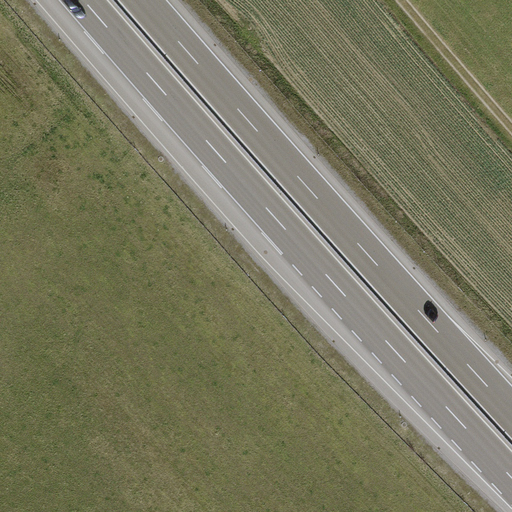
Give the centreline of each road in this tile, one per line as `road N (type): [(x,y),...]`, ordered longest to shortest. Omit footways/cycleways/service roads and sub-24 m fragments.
road 1 (motorway): [(83,0),(511,479)]
road 2 (motorway): [(511,409),(144,0)]
road 3 (track): [(401,0),(511,127)]
